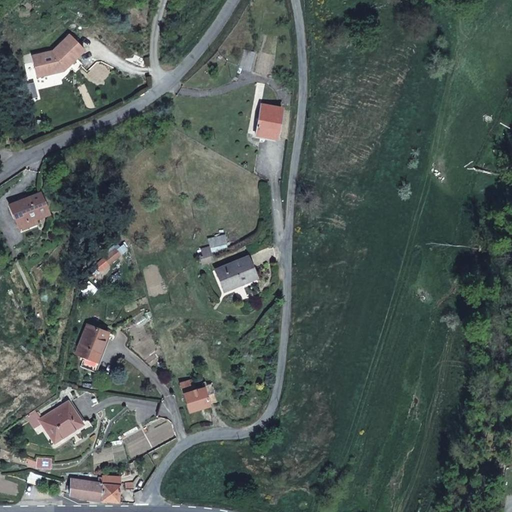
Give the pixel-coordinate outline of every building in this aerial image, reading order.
[(32,56),(37,77),(55,73),(58,68),(67,67),(85,50),(70,34),(53,51),(32,56)] [(249,71),(255,52),(245,49),(240,68),(249,71)] [(276,138),(282,109),(261,105),(255,135),(276,138)] [(48,213),(39,193),(10,205),(18,225),(34,219),(48,213)] [(20,229),(35,223),(34,219),(18,225),(20,229)] [(210,247),(227,242),(224,234),(208,240),(210,247)] [(213,260),(210,248),(201,250),(203,256),(200,257),(202,264),(213,260)] [(110,263),(120,255),(115,249),(105,257),(110,263)] [(223,290),(256,276),(248,258),(216,271),(223,290)] [(93,371),(108,333),(87,325),(76,353),(85,357),(81,366),(89,370),(93,371)] [(208,403),(216,400),(211,383),(202,386),(203,388),(194,391),(191,380),(180,384),(188,411),(209,404),(208,403)] [(54,442),(82,424),(68,402),(40,419),(40,420),(42,423),(54,442)] [(42,423),(40,420),(40,419),(34,410),(26,416),(34,428),(42,423)] [(51,468),(51,458),(37,457),(36,467),(51,468)] [(40,486),(43,473),(31,469),(28,482),(40,486)] [(120,483),(120,476),(102,475),(102,477),(102,483),(101,501),(135,503),(133,482),(120,483)] [(101,501),(102,483),(102,477),(98,477),(98,483),(85,482),(71,479),(70,495),(84,499),(101,501)]
